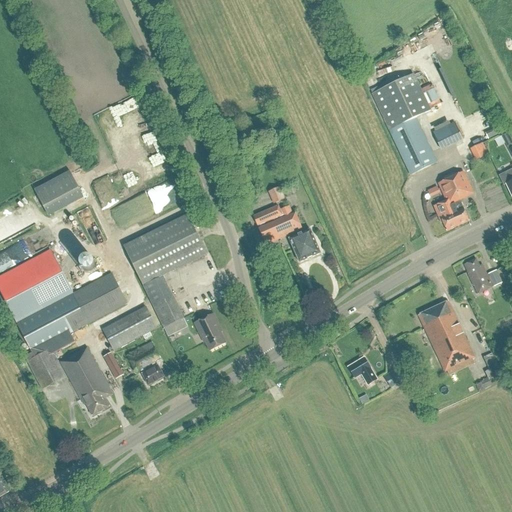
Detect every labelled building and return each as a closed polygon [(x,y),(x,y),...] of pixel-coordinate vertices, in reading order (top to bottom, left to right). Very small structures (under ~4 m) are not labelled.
[(410,176),(437,163),(416,118),(432,111),(405,53),(363,73),(410,176)] [(492,98),(482,101),(484,106),(494,104),(492,98)] [(441,151),(463,141),(455,123),(433,133),(441,151)] [(501,134),(498,127),(485,134),(488,140),(501,134)] [(133,183),(177,166),(174,157),(131,174),(130,171),(119,176),(121,180),(109,184),(113,194),(135,186),(133,183)] [(511,197),(511,169),(499,176),(503,186),(506,185),(511,197)] [(70,171),(34,190),(47,215),(83,196),(70,171)] [(446,202),(434,207),(441,224),(444,224),(447,231),(457,227),(451,214),(453,212),(450,207),(450,206),(474,195),(464,172),(458,175),(454,173),(444,178),(443,182),(438,184),(446,202)] [(183,178),(115,206),(122,223),(190,196),(183,178)] [(273,205),(284,200),(279,189),(268,193),(273,205)] [(469,221),(460,202),(450,207),(453,212),(451,214),(457,227),(469,221)] [(90,210),(101,242),(111,239),(99,207),(90,210)] [(289,239),(294,237),(292,234),(302,230),(295,214),(292,215),(289,207),(280,211),(278,207),(254,217),(264,240),(265,240),(267,245),(288,236),(289,239)] [(164,328),(181,320),(184,319),(174,298),(170,300),(159,278),(207,255),(188,215),(123,246),(164,328)] [(310,230),(294,237),(289,239),(299,263),(321,254),(310,230)] [(91,275),(123,245),(115,236),(83,266),(91,275)] [(229,250),(215,260),(218,265),(232,256),(229,250)] [(42,390),(66,377),(54,354),(75,343),(71,334),(127,304),(112,274),(73,294),(50,251),(0,277),(0,290),(33,354),(25,358),(42,390)] [(479,267),(476,260),(464,265),(468,274),(468,275),(473,287),(475,286),(475,288),(474,288),(478,295),(502,284),(496,271),(487,275),(483,268),(481,269),(480,266),(479,267)] [(475,358),(448,302),(417,317),(445,373),(475,358)] [(146,308),(103,330),(114,351),(157,329),(146,308)] [(213,314),(194,324),(204,344),(205,343),(210,352),(226,344),(221,333),(222,332),(213,314)] [(161,359),(152,343),(131,354),(128,356),(137,374),(141,372),(148,386),(164,377),(156,362),(161,359)] [(113,395),(87,348),(60,363),(84,405),(86,404),(93,417),(110,407),(105,399),(113,395)] [(493,352),(495,360),(503,358),(501,350),(493,352)] [(116,379),(123,375),(111,354),(104,358),(116,379)] [(364,358),(348,368),(356,379),(360,376),(367,387),(377,381),(371,369),(364,358)] [(406,379),(399,368),(384,377),(391,389),(406,379)] [(472,377),(474,382),(479,392),(486,389),(486,388),(492,385),(489,377),(483,380),(481,374),(472,377)] [(277,385),(284,397),(291,393),(285,382),(277,385)] [(161,457),(152,463),(160,476),(169,470),(161,457)]
